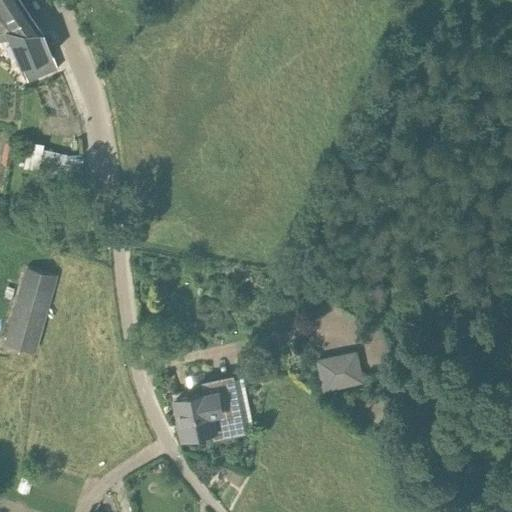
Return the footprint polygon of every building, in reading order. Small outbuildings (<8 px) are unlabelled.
[(0,27),(44,30),(23,0),(22,0),(4,12),(9,19),(0,19),(0,27)] [(0,0),(0,19),(9,19),(4,12),(22,0),(0,0)] [(58,68),(44,30),(0,27),(0,40),(11,35),(31,78),(58,68)] [(13,142),(5,141),(2,163),(10,164),(13,142)] [(27,163),(71,170),(74,150),(31,143),(27,163)] [(34,351),(56,274),(29,266),(7,343),(34,351)] [(414,354),(397,345),(393,351),(411,360),(414,354)] [(324,388),(363,380),(356,351),(318,359),(324,388)] [(244,428),(234,375),(207,380),(209,391),(177,397),(184,433),(215,427),(216,433),(244,428)] [(381,419),(386,410),(374,402),(366,414),(378,422),(381,419)]
